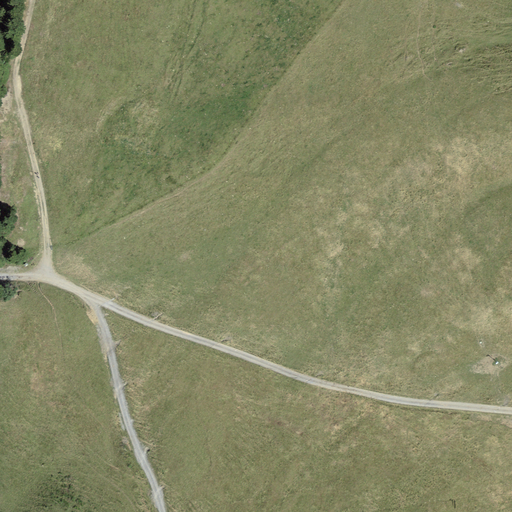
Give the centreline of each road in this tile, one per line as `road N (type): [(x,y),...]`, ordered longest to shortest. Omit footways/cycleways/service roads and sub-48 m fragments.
road 1 (track): [(0,277),(46,280),(309,382),(511,411)]
road 2 (track): [(37,0),(23,109),(62,286)]
road 3 (track): [(163,511),(123,413),(92,299)]
